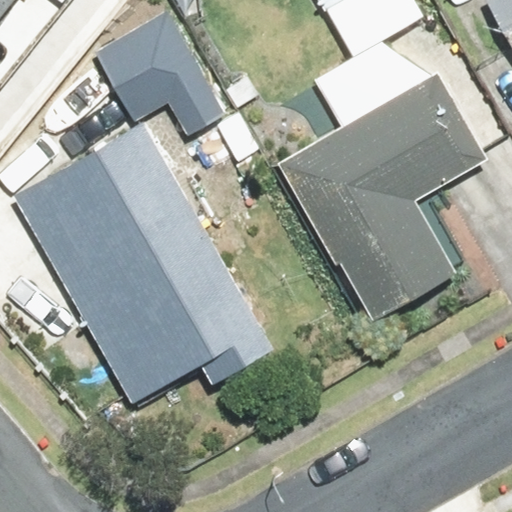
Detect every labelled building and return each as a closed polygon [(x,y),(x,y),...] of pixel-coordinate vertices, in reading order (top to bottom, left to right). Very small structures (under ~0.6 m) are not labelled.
[(0,0),(0,32),(25,0),(0,0)] [(511,0),(499,0),(511,22),(511,0)] [(102,45),(145,121),(154,117),(183,101),(201,133),(234,114),(173,5),(102,45)] [(396,36),(322,79),(347,124),(286,159),(376,314),(464,262),(425,195),(497,153),(445,66),(421,79),(396,36)] [(218,389),(284,350),(154,117),(145,121),(24,190),(143,402),(206,367),(218,389)]
